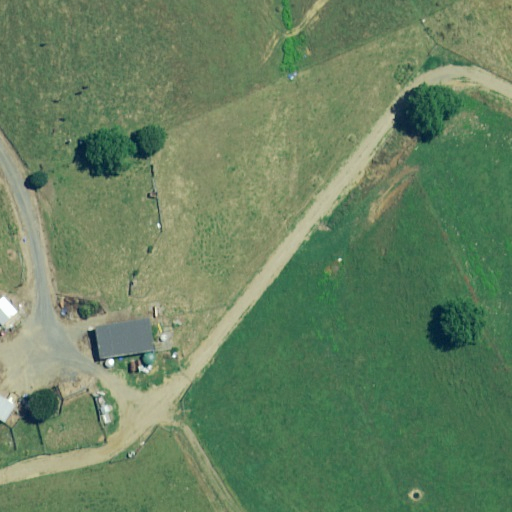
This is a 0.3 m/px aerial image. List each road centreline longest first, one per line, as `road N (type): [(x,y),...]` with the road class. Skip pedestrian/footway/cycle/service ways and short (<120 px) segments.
road 1 (track): [(511,84),(460,59),(434,77),(143,436),(0,485)]
road 2 (track): [(44,345),(166,408)]
